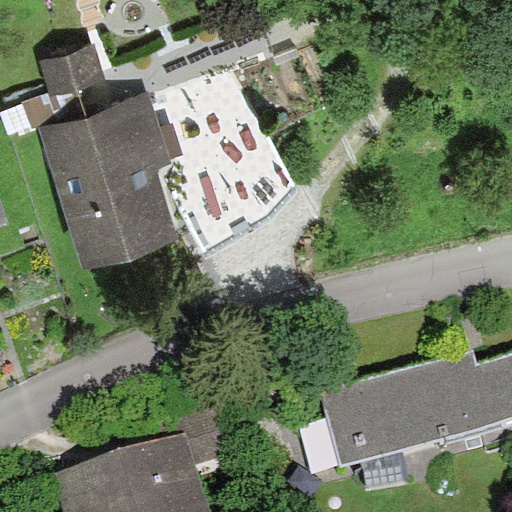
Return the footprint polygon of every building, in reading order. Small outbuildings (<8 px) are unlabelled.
[(285,40),(258,56),(287,106),(314,90),(285,40)] [(95,45),(39,62),(49,95),(105,78),(95,45)] [(150,94),(42,130),(87,266),(178,235),(154,164),(171,158),(150,94)] [(511,354),(476,366),(472,350),(446,358),(320,394),(341,471),(511,422),(511,354)] [(165,457),(59,486),(66,511),(192,511),(182,474),(222,463),(207,412),(156,426),(165,457)] [(511,511),(511,422),(341,471),(304,481),(311,511),(511,511)]
